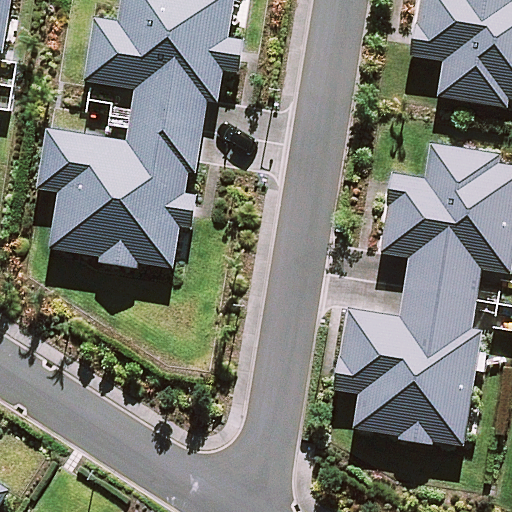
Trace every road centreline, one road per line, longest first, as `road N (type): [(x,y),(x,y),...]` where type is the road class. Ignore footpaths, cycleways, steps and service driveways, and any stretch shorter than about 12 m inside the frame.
road 1 (residential): [(257,511),(343,0)]
road 2 (residential): [(0,372),(226,511)]
